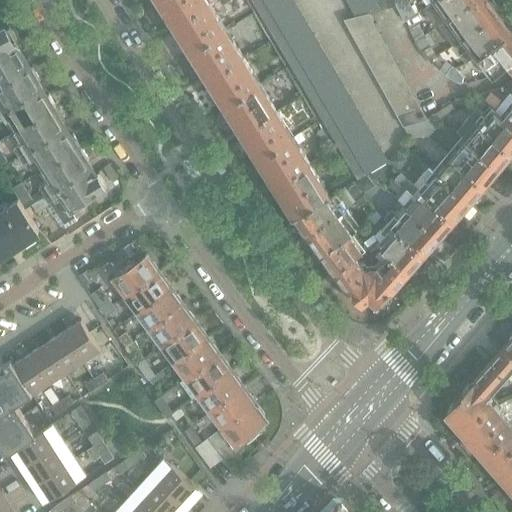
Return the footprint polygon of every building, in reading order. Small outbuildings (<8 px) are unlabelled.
[(207,0),(157,0),(172,23),(176,29),(190,51),(225,29),(207,0)] [(253,0),(259,9),(267,4),(264,0),(253,0)] [(274,16),(296,4),(294,0),(278,0),(268,6),(272,13),(274,16)] [(375,0),(362,0),(352,6),(357,16),(368,13),(381,9),(375,0)] [(384,0),(375,0),(381,9),(387,8),(384,0)] [(407,0),(394,0),(396,6),(401,15),(412,8),(407,0)] [(432,2),(424,8),(437,26),(445,21),(446,21),(439,26),(453,46),(459,41),(463,39),(461,36),(499,10),(492,0),(490,1),(489,0),(434,0),(432,1),(432,2)] [(267,4),(259,9),(264,18),(272,13),(268,6),(267,4)] [(280,27),(302,14),(296,4),(274,16),(278,22),(280,27)] [(412,8),(401,15),(404,21),(413,14),(415,14),(412,8)] [(463,39),(459,41),(468,52),(460,58),(465,65),(473,59),(480,68),(489,79),(492,77),(508,65),(511,70),(511,29),(509,25),(507,23),(509,22),(499,10),(461,36),(463,39)] [(272,13),(264,18),(269,27),(278,22),(274,16),(272,13)] [(357,16),(345,19),(351,30),(374,24),(368,13),(357,16)] [(286,37),(308,24),(302,14),(280,27),(283,31),(286,37)] [(413,14),(404,21),(409,30),(419,25),(413,14)] [(278,22),(269,27),(275,36),(283,31),(280,27),(278,22)] [(293,47),(314,35),(308,24),(286,37),(288,40),(293,47)] [(374,24),(351,30),(357,40),(380,34),(374,24)] [(0,85),(1,87),(29,69),(29,68),(28,67),(26,63),(14,40),(16,39),(9,26),(6,27),(5,25),(0,28),(0,85)] [(419,25),(409,30),(412,36),(421,30),(419,25)] [(225,29),(190,51),(206,77),(210,83),(224,106),(259,83),(225,29)] [(421,30),(412,36),(415,41),(424,36),(421,30)] [(283,31),(275,36),(280,45),(288,40),(286,37),(283,31)] [(380,34),(357,40),(363,51),(386,45),(380,34)] [(428,34),(424,35),(427,41),(430,46),(433,44),(428,34)] [(299,58),(320,45),(314,35),(293,47),(294,49),(299,58)] [(414,41),(417,47),(427,41),(424,35),(424,36),(415,41),(414,41)] [(288,40),(280,45),(285,54),(294,49),(293,47),(288,40)] [(427,41),(417,47),(420,52),(421,51),(430,46),(427,41)] [(305,68),(327,56),(320,45),(299,58),(304,67),(305,68)] [(386,45),(363,51),(368,62),(392,56),(386,45)] [(294,49),(285,54),(291,63),(299,58),(294,49)] [(311,79),(333,66),(327,56),(305,68),(309,77),(311,79)] [(392,56),(368,62),(374,72),(397,66),(392,56)] [(299,58),(291,63),(296,72),(304,67),(299,58)] [(444,74),(451,65),(447,62),(445,65),(440,71),(444,74)] [(456,69),(451,65),(444,74),(449,78),(453,82),(455,80),(461,76),(456,69)] [(317,89),(339,76),(333,66),(311,79),(315,86),(317,89)] [(397,66),(374,72),(380,83),(403,77),(397,66)] [(0,111),(1,113),(41,89),(38,83),(37,81),(39,80),(32,67),(29,68),(29,69),(1,87),(0,87),(0,111)] [(304,67),(296,72),(301,81),(309,77),(305,68),(304,67)] [(339,76),(317,89),(320,95),(323,99),(345,87),(339,76)] [(309,77),(301,81),(306,91),(315,86),(311,79),(309,77)] [(403,77),(380,83),(386,94),(409,88),(403,77)] [(259,83),(224,106),(239,130),(243,136),(257,159),(293,137),(259,83)] [(315,86),(306,91),(312,100),(320,95),(317,89),(315,86)] [(345,87),(323,99),(325,104),(329,110),(351,97),(345,87)] [(409,88),(386,94),(392,104),(415,98),(409,88)] [(41,89),(1,113),(6,121),(8,120),(15,132),(18,130),(56,107),(48,95),(46,96),(44,94),(41,89)] [(511,95),(509,93),(494,111),(503,118),(502,118),(511,126),(511,95)] [(491,94),(484,102),(488,106),(493,110),(500,102),(491,94)] [(320,95),(312,100),(317,109),(325,104),(323,99),(320,95)] [(351,97),(329,110),(331,113),(335,120),(357,108),(351,97)] [(415,98),(392,104),(397,114),(420,108),(415,98)] [(450,103),(435,112),(440,118),(454,108),(450,103)] [(325,104),(317,109),(322,118),(331,113),(329,110),(325,104)] [(477,106),(456,132),(464,139),(500,169),(509,160),(507,158),(511,152),(511,126),(502,118),(503,118),(494,111),(493,110),(488,106),(483,112),(477,106)] [(20,145),(13,149),(19,157),(65,129),(62,123),(61,121),(64,119),(56,107),(18,130),(15,132),(22,144),(20,145)] [(357,108),(335,120),(336,122),(341,131),(363,118),(357,108)] [(420,108),(397,114),(403,125),(412,123),(426,120),(426,118),(420,108)] [(435,112),(426,118),(426,120),(430,126),(440,118),(435,112)] [(331,113),(322,118),(328,127),(336,122),(335,120),(331,113)] [(363,118),(341,131),(347,140),(347,141),(369,128),(363,118)] [(426,120),(412,123),(426,136),(428,137),(435,130),(430,126),(426,120)] [(336,122),(328,127),(333,136),(341,131),(336,122)] [(412,123),(403,125),(409,137),(410,138),(426,136),(412,123)] [(369,128),(347,141),(352,149),(353,151),(375,139),(369,128)] [(65,129),(19,157),(23,165),(32,160),(39,173),(43,170),(80,147),(73,134),(70,136),(68,134),(65,129)] [(341,131),(333,136),(338,145),(347,140),(341,131)] [(293,137),(257,159),(273,184),(276,189),(291,213),(294,217),(329,196),(326,191),(293,137)] [(375,139),(353,151),(357,158),(359,162),(381,149),(375,139)] [(464,139),(449,155),(484,185),(489,179),(490,178),(492,179),(500,169),(464,139)] [(347,140),(338,145),(344,154),(352,149),(347,141),(347,140)] [(41,191),(31,197),(35,204),(90,168),(87,163),(86,161),(88,159),(80,147),(43,170),(39,173),(46,183),(45,184),(45,185),(39,189),(41,191)] [(352,149),(344,154),(349,163),(357,158),(353,151),(352,149)] [(381,149),(359,162),(367,174),(388,161),(381,149)] [(388,161),(387,162),(398,171),(402,165),(401,157),(396,153),(388,161)] [(449,155),(435,173),(471,204),(480,194),(478,193),(479,191),(484,185),(449,155)] [(357,158),(349,163),(358,179),(367,174),(359,162),(357,158)] [(428,167),(414,184),(421,190),(454,220),(460,214),(461,212),(463,214),(471,204),(435,173),(428,167)] [(90,168),(35,204),(39,209),(46,204),(60,226),(66,227),(77,220),(71,211),(83,204),(82,201),(106,186),(98,174),(95,175),(94,173),(90,168)] [(400,173),(393,181),(405,191),(397,200),(406,207),(441,238),(450,228),(448,227),(449,226),(454,220),(421,190),(414,184),(400,173)] [(363,185),(359,179),(355,182),(359,188),(363,185)] [(14,189),(13,190),(18,198),(26,210),(32,206),(35,204),(31,197),(31,198),(22,184),(19,185),(14,189)] [(355,184),(345,190),(352,201),(362,194),(355,184)] [(295,219),(293,220),(300,230),(302,228),(307,236),(342,210),(347,207),(336,192),(331,195),(329,196),(294,217),(295,219)] [(363,206),(367,203),(363,197),(359,200),(354,204),(358,209),(363,206)] [(0,231),(11,248),(15,246),(26,239),(27,241),(37,234),(35,233),(39,230),(37,227),(27,211),(26,210),(18,198),(8,205),(6,201),(4,203),(4,202),(0,203),(0,231)] [(342,210),(307,236),(309,238),(311,241),(313,244),(311,245),(318,254),(320,253),(321,254),(351,232),(355,229),(360,225),(347,207),(342,210)] [(391,209),(383,218),(391,225),(424,254),(429,248),(431,247),(432,248),(441,238),(406,207),(399,216),(391,209)] [(373,225),(380,218),(375,214),(369,221),(373,225)] [(382,246),(381,247),(390,255),(390,254),(409,271),(410,270),(412,271),(419,263),(418,261),(419,260),(424,254),(391,225),(383,233),(388,238),(382,246)] [(0,255),(8,251),(7,250),(8,250),(11,248),(0,231),(0,255)] [(351,232),(321,254),(323,256),(325,259),(327,262),(325,263),(332,272),(333,271),(334,271),(335,272),(355,257),(364,250),(351,232)] [(373,237),(363,244),(366,248),(367,247),(372,243),(376,241),(373,237)] [(130,243),(122,248),(128,258),(137,252),(130,243)] [(371,269),(369,299),(377,306),(379,303),(381,305),(388,296),(386,294),(389,291),(390,293),(405,276),(407,273),(409,271),(390,254),(390,255),(377,269),(371,269)] [(124,270),(110,279),(123,298),(137,288),(137,285),(144,280),(147,280),(158,272),(157,271),(157,268),(153,262),(150,261),(146,256),(135,263),(134,260),(122,268),(124,270)] [(355,257),(335,272),(336,275),(338,278),(348,291),(349,290),(352,293),(350,295),(357,304),(358,302),(361,305),(369,299),(371,269),(364,268),(355,257)] [(90,269),(79,276),(85,286),(96,278),(90,269)] [(137,288),(123,298),(124,299),(126,297),(138,313),(149,305),(150,302),(156,297),(159,297),(170,289),(169,287),(169,285),(165,278),(162,278),(158,272),(147,280),(144,280),(137,285),(137,288)] [(102,288),(91,295),(103,312),(113,305),(102,288)] [(149,305),(138,313),(150,330),(161,321),(162,318),(168,313),(171,313),(182,305),(181,304),(182,301),(177,295),(174,294),(170,289),(159,297),(156,297),(150,302),(149,305)] [(113,305),(103,312),(106,317),(117,310),(113,305)] [(161,321),(150,330),(163,346),(173,338),(174,335),(180,329),(183,330),(194,322),(193,320),(194,318),(189,311),(186,311),(182,305),(171,313),(168,313),(162,318),(161,321)] [(81,320),(63,332),(83,361),(100,349),(81,320)] [(173,338),(163,346),(175,363),(185,354),(186,351),(193,346),(195,346),(206,338),(205,337),(206,334),(201,328),(198,327),(194,322),(183,330),(180,329),(174,335),(173,338)] [(126,331),(119,337),(126,347),(127,346),(133,341),(126,331)] [(63,332),(46,343),(66,372),(83,361),(63,332)] [(507,343),(503,348),(511,356),(511,334),(509,338),(511,339),(507,343)] [(185,354),(175,363),(187,379),(197,371),(198,368),(205,362),(207,363),(218,355),(217,353),(218,351),(213,344),(210,344),(206,338),(195,346),(193,346),(186,351),(185,354)] [(133,341),(127,346),(132,353),(140,347),(135,340),(133,341)] [(46,343),(29,354),(49,383),(66,372),(46,343)] [(511,356),(503,348),(500,351),(471,384),(470,383),(462,392),(463,393),(445,412),(483,455),(511,430),(511,425),(489,399),(493,395),(491,392),(506,375),(509,377),(511,374),(511,356)] [(11,360),(10,361),(31,394),(49,383),(29,354),(13,365),(11,360)] [(187,379),(181,383),(193,400),(199,395),(209,387),(210,384),(217,379),(219,379),(230,371),(229,370),(230,367),(225,361),(222,360),(218,355),(207,363),(205,362),(198,368),(197,371),(187,379)] [(0,454),(2,458),(5,456),(10,452),(17,448),(16,447),(35,434),(16,404),(31,394),(10,361),(5,365),(4,364),(0,366),(0,454)] [(157,375),(150,380),(153,384),(166,375),(163,371),(157,375)] [(209,387),(199,395),(211,412),(222,403),(222,400),(229,395),(231,396),(242,388),(241,386),(242,383),(237,377),(234,377),(230,371),(219,379),(217,379),(210,384),(209,387)] [(103,373),(94,378),(99,386),(108,380),(103,373)] [(94,378),(85,384),(90,392),(99,386),(94,378)] [(222,403),(211,412),(223,428),(255,404),(254,403),(254,400),(249,393),(246,393),(242,388),(231,396),(229,395),(222,400),(222,403)] [(69,395),(60,401),(65,408),(74,402),(69,395)] [(168,404),(162,396),(161,397),(154,402),(160,409),(168,404)] [(60,401),(51,407),(56,414),(65,408),(60,401)] [(202,443),(196,447),(210,467),(222,459),(216,450),(229,441),(234,448),(246,437),(248,439),(259,430),(257,428),(263,422),(264,414),(258,406),(255,405),(255,404),(223,428),(208,439),(202,443)] [(80,406),(71,412),(77,420),(86,414),(80,406)] [(177,419),(186,413),(182,407),(174,412),(173,413),(177,419)] [(86,414),(77,420),(82,429),(91,423),(86,414)] [(35,434),(16,447),(17,448),(28,464),(57,445),(45,427),(35,434)] [(511,430),(483,455),(506,482),(511,489),(511,430)] [(97,431),(88,437),(93,446),(102,440),(97,431)] [(196,434),(190,438),(196,447),(202,443),(196,434)] [(102,440),(93,446),(99,454),(108,448),(102,440)] [(57,445),(28,464),(39,482),(68,463),(57,445)] [(142,449),(133,455),(137,462),(146,456),(142,449)] [(133,455),(124,461),(128,468),(137,462),(133,455)] [(68,463),(39,482),(51,499),(80,480),(68,463)] [(156,478),(182,502),(196,487),(170,463),(156,478)] [(107,472),(97,478),(102,485),(111,479),(107,472)] [(97,478),(89,484),(94,491),(102,485),(97,478)] [(173,511),(182,502),(156,478),(142,494),(162,511),(173,511)] [(162,511),(142,494),(128,509),(132,511),(162,511)] [(71,495),(63,501),(68,508),(76,502),(71,495)] [(63,501),(54,507),(57,511),(61,511),(68,508),(63,501)] [(347,511),(338,501),(328,511),(347,511)]
